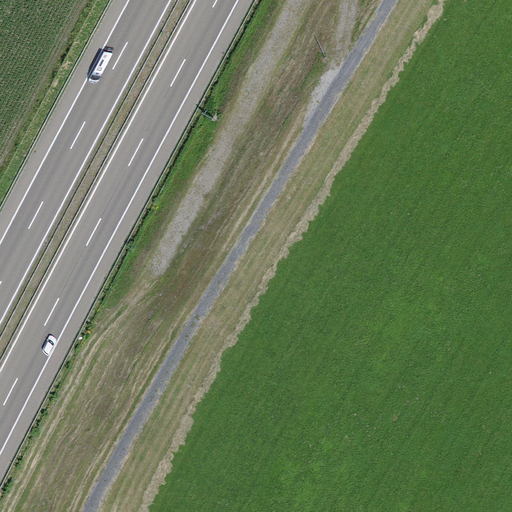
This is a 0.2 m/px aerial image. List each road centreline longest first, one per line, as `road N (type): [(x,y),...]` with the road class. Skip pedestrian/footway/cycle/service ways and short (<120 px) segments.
road 1 (track): [(103,511),(154,411),(398,0)]
road 2 (motorway): [(0,414),(217,0)]
road 3 (motorway): [(151,0),(0,283)]
